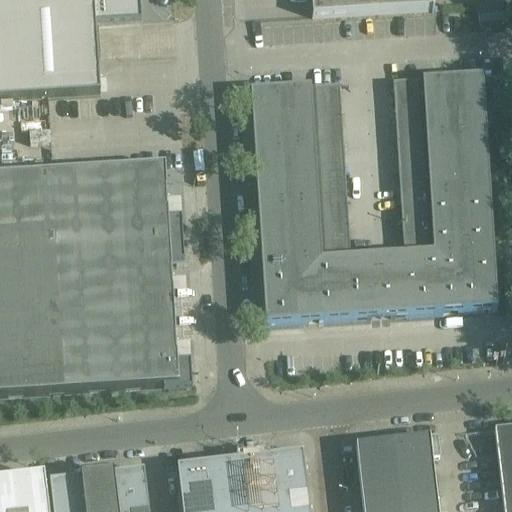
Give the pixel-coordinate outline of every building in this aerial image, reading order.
[(0,0),(0,103),(99,97),(97,66),(97,65),(94,29),(139,26),(138,11),(140,10),(140,8),(138,8),(137,0),(0,0)] [(310,0),(311,20),(431,12),(431,14),(433,14),(431,0),(310,0)] [(482,81),(393,87),(395,116),(483,111),(482,81)] [(338,90),(249,96),(251,124),(340,119),(338,90)] [(395,116),(397,147),(485,142),(483,111),(395,116)] [(251,124),(253,156),(342,150),(340,119),(251,124)] [(50,134),(29,136),(30,148),(51,146),(50,134)] [(397,147),(399,178),(487,173),(485,142),(397,147)] [(253,156),(255,187),(344,182),(342,150),(253,156)] [(163,171),(47,178),(52,250),(182,243),(181,227),(167,227),(163,171)] [(401,210),(489,204),(487,173),(399,178),(401,210)] [(0,252),(52,250),(47,178),(0,180),(0,252)] [(255,187),(257,218),(346,213),(344,182),(255,187)] [(401,210),(403,241),(491,236),(489,204),(401,210)] [(257,218),(259,249),(348,244),(346,213),(257,218)] [(403,241),(404,259),(404,272),(451,269),(493,267),(491,236),(403,241)] [(183,259),(182,243),(52,250),(56,323),(172,316),(169,260),(183,259)] [(261,281),(312,278),(350,275),(349,262),(348,244),(259,249),(261,281)] [(0,327),(56,323),(52,250),(0,252),(0,327)] [(404,259),(380,260),(383,321),(434,318),(454,317),(451,269),(404,272),(404,259)] [(312,278),(315,325),(383,321),(380,260),(349,262),(350,275),(312,278)] [(493,267),(451,269),(454,317),(496,313),(493,267)] [(312,278),(261,281),(264,327),(315,325),(312,278)] [(172,316),(56,323),(61,399),(186,391),(186,387),(191,386),(189,370),(176,371),(172,316)] [(56,323),(0,327),(0,403),(61,399),(56,323)] [(511,511),(511,432),(494,434),(503,511),(511,511)] [(355,450),(362,511),(436,511),(429,442),(355,450)] [(308,511),(302,457),(176,471),(181,511),(308,511)] [(48,479),(43,480),(46,511),(147,511),(143,475),(121,478),(112,479),(101,480),(80,483),(59,485),(49,486),(48,479)] [(46,511),(43,480),(0,484),(0,511),(46,511)]
